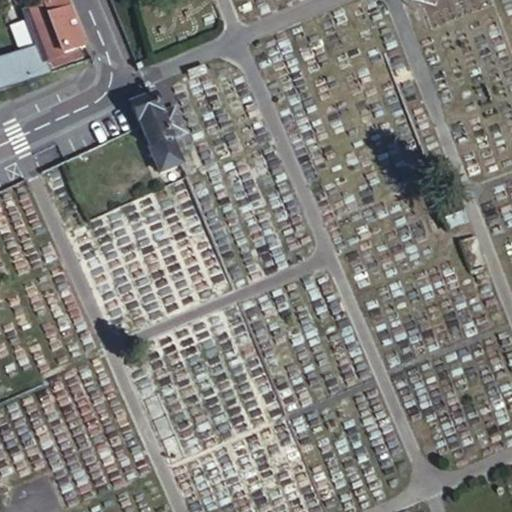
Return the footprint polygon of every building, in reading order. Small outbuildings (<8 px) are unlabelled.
[(86,48),(69,0),(59,0),(26,12),(39,47),(20,54),(0,60),(0,90),(52,73),(51,70),(48,62),(81,50),(86,48)] [(81,50),(48,62),(51,70),(84,59),(81,50)] [(160,114),(152,97),(132,105),(139,122),(142,121),(144,125),(160,163),(169,159),(175,173),(180,172),(183,177),(187,175),(176,149),(172,139),(160,114)] [(173,108),(160,114),(172,139),(184,133),(173,108)] [(184,133),(172,139),(176,149),(188,143),(184,133)] [(169,159),(160,163),(171,187),(189,179),(187,175),(183,177),(180,172),(175,173),(169,159)] [(462,202),(444,210),(452,228),(470,220),(462,202)]
